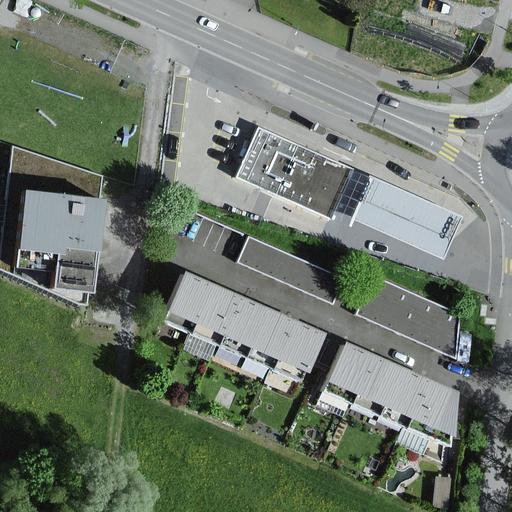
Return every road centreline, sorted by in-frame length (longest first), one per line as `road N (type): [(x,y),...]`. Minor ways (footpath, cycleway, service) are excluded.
road 1 (unclassified): [(168,17),(125,373)]
road 2 (primary): [(427,129),(168,17)]
road 3 (residential): [(511,337),(494,511)]
road 4 (track): [(125,373),(108,511)]
